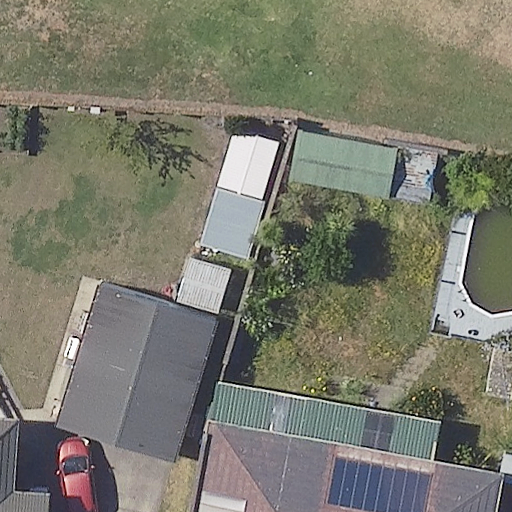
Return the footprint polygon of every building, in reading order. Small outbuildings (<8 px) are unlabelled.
[(234,115),(218,185),(276,198),(291,128),(234,115)] [(307,123),(300,178),(439,197),(447,141),(307,123)] [(181,244),(166,302),(108,288),(73,425),(187,454),(215,344),(237,259),(181,244)] [(511,323),(492,323),(490,395),(511,395),(511,323)] [(442,417),(312,396),(305,434),(221,420),(205,511),(495,511),(503,468),(436,457),(442,417)] [(0,416),(0,511),(51,511),(53,484),(18,483),(21,417),(0,416)]
